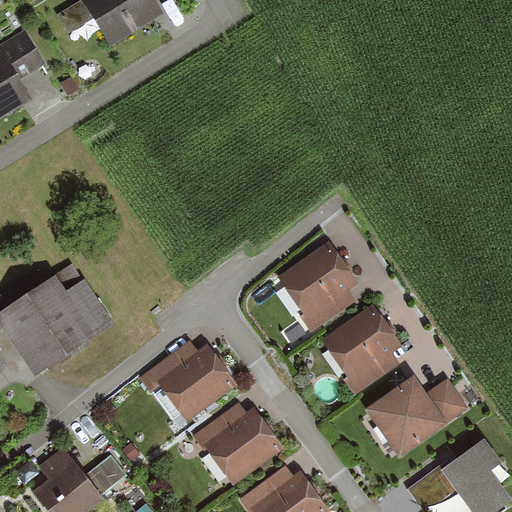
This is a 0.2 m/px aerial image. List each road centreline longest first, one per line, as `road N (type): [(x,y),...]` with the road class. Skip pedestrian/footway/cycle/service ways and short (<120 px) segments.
road 1 (residential): [(225,0),(232,11),(0,159)]
road 2 (residential): [(210,302),(365,511)]
